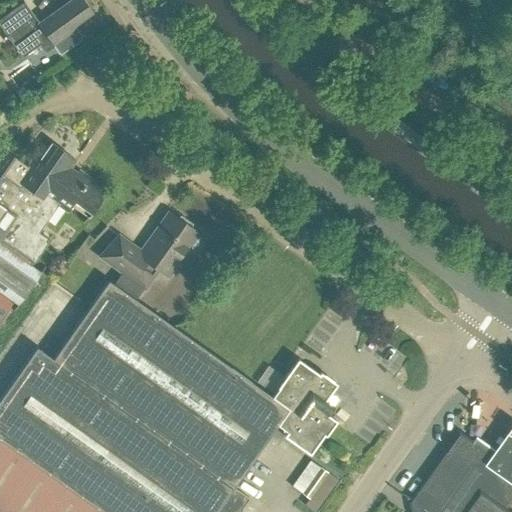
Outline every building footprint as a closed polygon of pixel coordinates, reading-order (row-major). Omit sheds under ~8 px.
[(73,25),(91,13),(90,7),(85,0),(84,0),(74,0),(40,25),(25,4),(0,22),(0,28),(6,36),(21,56),(37,44),(44,53),(53,47),(58,55),(79,40),(80,35),(73,25)] [(404,116),(366,87),(357,99),(395,128),(404,116)] [(34,260),(46,241),(45,241),(47,238),(37,231),(56,204),(67,212),(74,202),(89,213),(105,190),(71,166),(75,161),(55,147),(48,143),(38,157),(33,154),(26,164),(7,150),(0,159),(0,315),(6,307),(11,300),(18,305),(42,272),(29,263),(31,261),(33,262),(34,260)] [(510,190),(471,162),(462,174),(501,202),(510,190)] [(168,274),(187,247),(192,245),(195,244),(197,240),(198,236),(197,234),(198,232),(168,212),(139,252),(118,237),(119,236),(118,235),(99,255),(121,271),(112,283),(135,298),(143,287),(144,287),(158,267),(168,274)] [(102,250),(116,230),(107,224),(93,243),(102,250)] [(233,487),(278,424),(286,431),(283,435),(309,453),(323,434),(325,435),(336,420),(327,414),(333,405),(325,399),(336,383),(320,371),(319,373),(298,358),(278,386),(279,386),(272,395),(135,298),(112,283),(108,279),(52,358),(36,346),(0,397),(0,511),(236,511),(248,497),(233,487)] [(511,418),(488,454),(511,471),(511,418)] [(494,461),(459,437),(450,450),(448,450),(438,465),(439,465),(411,505),(420,511),(511,511),(506,508),(511,499),(511,463),(503,458),(495,459),(494,461)] [(314,511),(337,478),(327,472),(327,471),(319,466),(309,459),(291,485),(308,497),(303,503),(314,511)]
